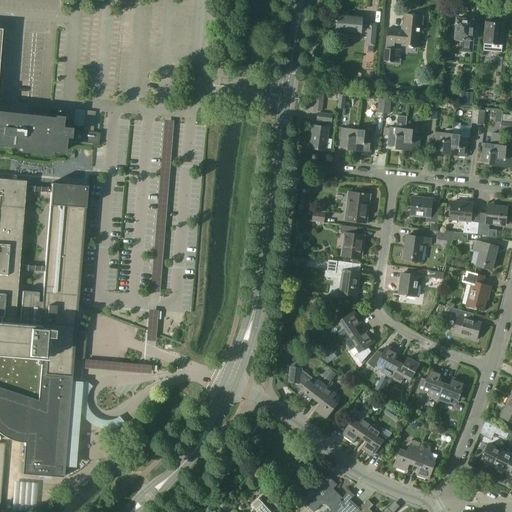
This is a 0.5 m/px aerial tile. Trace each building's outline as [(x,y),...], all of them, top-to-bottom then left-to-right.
[(421,27),(422,16),(404,15),(403,31),(387,30),(385,42),(386,42),(384,62),(399,63),(400,49),(394,49),(394,43),(402,44),(401,47),(418,48),(420,27),(421,27)] [(368,52),(373,52),(374,47),(376,28),(361,26),(362,19),(338,17),(337,31),(367,34),(366,46),(368,46),(368,52)] [(472,53),(474,38),(472,37),(473,21),(457,19),(455,35),(453,34),(452,40),(460,40),(459,52),(472,53)] [(486,22),(483,50),(501,52),(504,24),(486,22)] [(0,509),(5,442),(0,442),(0,439),(1,439),(1,437),(0,435),(0,432),(5,436),(11,439),(18,441),(25,442),(23,473),(56,476),(64,476),(68,421),(71,421),(73,419),(74,417),(74,414),(72,412),(69,411),(72,375),(74,357),(84,357),(85,343),(86,331),(76,330),(81,264),(88,184),(52,182),(52,187),(26,185),(27,180),(12,179),(0,177),(0,143),(23,146),(22,150),(50,153),(51,149),(63,151),(65,140),(82,142),(98,144),(100,135),(90,134),(90,132),(80,130),(71,129),(71,128),(61,127),(63,116),(57,116),(56,118),(11,112),(0,111),(0,32),(0,30),(0,29),(0,509)] [(496,72),(505,72),(506,58),(498,57),(496,72)] [(472,108),(473,93),(468,93),(461,92),(459,106),(472,108)] [(325,94),(316,93),(314,110),(322,111),(325,94)] [(344,110),(346,95),(339,95),(337,109),(344,110)] [(426,96),(425,103),(438,104),(439,97),(426,96)] [(389,114),(391,100),(384,99),(383,113),(389,114)] [(424,118),(430,119),(432,105),(425,104),(424,118)] [(436,120),(438,105),(432,105),(430,119),(436,120)] [(484,125),(485,111),(478,110),(477,124),(484,125)] [(316,121),(332,123),(333,114),(317,112),(316,121)] [(406,117),(397,116),(396,128),(389,128),(387,146),(403,147),(405,129),(406,117)] [(500,129),(511,130),(511,123),(501,122),(500,129)] [(311,148),(326,150),(329,128),(312,126),(311,136),(312,136),(311,148)] [(339,147),(355,149),(357,130),(341,129),(339,147)] [(413,133),(413,130),(405,129),(403,147),(411,148),(411,151),(418,152),(420,133),(413,133)] [(362,152),(371,153),(373,135),(364,134),(364,131),(357,130),(355,149),(363,149),(362,152)] [(435,151),(450,152),(452,134),(437,132),(435,151)] [(483,144),(481,162),(497,164),(499,145),(500,134),(491,133),(490,144),(483,144)] [(460,138),(460,135),(452,134),(450,152),(457,153),(457,156),(466,157),(468,138),(460,138)] [(511,168),(511,149),(506,149),(507,146),(499,145),(501,134),(500,134),(499,145),(497,164),(504,165),(504,167),(511,168)] [(366,209),(368,209),(370,196),(348,192),(344,221),(364,223),(366,209)] [(412,198),(410,215),(425,216),(425,221),(437,223),(439,209),(430,208),(431,201),(412,198)] [(450,219),(470,222),(471,205),(451,203),(450,219)] [(479,227),(488,228),(489,224),(504,225),(506,208),(487,206),(486,214),(479,214),(477,227),(477,234),(479,234),(479,227)] [(324,223),(325,212),(313,210),(311,221),(324,223)] [(452,242),(452,240),(454,232),(438,231),(436,240),(449,241),(449,243),(447,243),(446,249),(449,249),(452,242)] [(467,233),(463,233),(454,232),(452,240),(467,240),(467,233)] [(360,249),(362,249),(364,236),(346,234),(343,257),(359,259),(360,249)] [(423,244),(429,245),(430,239),(407,236),(403,260),(420,262),(423,244)] [(476,266),(491,269),(497,247),(476,241),(474,251),(480,252),(476,266)] [(356,297),(359,272),(351,271),(352,264),(328,260),(327,273),(334,274),(342,275),(339,294),(356,297)] [(429,278),(442,279),(444,273),(430,271),(429,278)] [(417,284),(420,285),(422,276),(402,273),(399,294),(415,297),(417,284)] [(486,295),(488,295),(490,286),(482,284),(484,276),(471,273),(468,282),(471,283),(465,306),(482,310),(486,295)] [(452,308),(450,315),(457,317),(453,333),(476,340),(480,324),(471,321),(473,314),(452,308)] [(342,328),(336,332),(342,341),(357,332),(354,328),(360,323),(353,313),(338,323),(342,328)] [(366,332),(360,336),(357,332),(342,341),(349,350),(355,346),(359,352),(373,342),(366,332)] [(384,366),(380,372),(390,378),(398,363),(393,360),(397,353),(386,347),(378,363),(384,366)] [(407,358),(402,366),(398,363),(390,378),(400,383),(403,377),(409,381),(418,365),(407,358)] [(290,382),(301,382),(302,366),(291,366),(290,382)] [(441,374),(429,370),(425,380),(420,378),(415,393),(418,395),(419,393),(421,394),(422,393),(424,390),(423,388),(423,387),(430,389),(428,396),(438,400),(443,384),(438,382),(441,374)] [(451,378),(448,386),(443,384),(438,400),(448,404),(451,397),(458,400),(464,383),(451,378)] [(308,404),(312,397),(316,400),(326,387),(317,381),(313,387),(307,382),(297,396),(308,404)] [(331,400),(335,394),(326,387),(316,400),(321,404),(316,411),(326,418),(337,404),(331,400)] [(511,407),(504,404),(499,415),(506,419),(503,425),(511,429),(511,407)] [(353,442),(358,435),(362,438),(372,424),(363,418),(359,424),(358,423),(360,419),(361,417),(360,414),(356,412),(353,411),(350,412),(348,416),(353,419),(342,435),(353,442)] [(377,436),(381,431),(372,424),(362,438),(367,441),(362,448),(373,455),(383,440),(377,436)] [(485,436),(494,440),(497,435),(499,436),(500,434),(504,436),(503,437),(506,439),(507,437),(509,433),(497,427),(494,433),(488,430),(485,436)] [(406,471),(409,463),(414,465),(420,449),(418,449),(420,443),(413,441),(411,446),(410,445),(407,452),(400,450),(394,467),(406,471)] [(416,475),(429,480),(437,455),(431,453),(428,452),(430,446),(425,444),(423,450),(420,449),(414,465),(419,467),(416,475)] [(480,462),(491,467),(500,450),(489,445),(480,462)] [(500,450),(491,467),(503,473),(511,456),(500,450)] [(511,456),(503,473),(511,477),(511,456)] [(313,511),(321,505),(325,504),(331,510),(343,498),(333,489),(337,485),(332,480),(326,486),(322,482),(313,490),(318,495),(307,506),(313,511)] [(356,511),(360,509),(351,500),(355,496),(350,491),(343,498),(331,510),(329,511),(356,511)] [(270,511),(259,499),(252,505),(258,511),(270,511)] [(372,511),(369,509),(373,505),(368,500),(360,509),(356,511),(372,511)]
